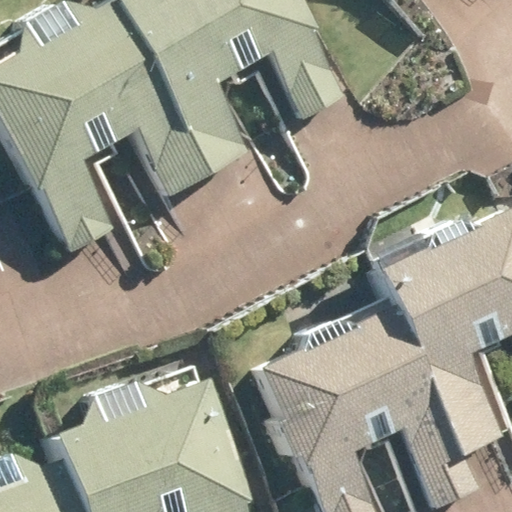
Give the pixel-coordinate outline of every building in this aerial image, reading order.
[(166,199),(209,173),(109,0),(101,0),(82,11),(50,3),(21,19),(11,60),(0,66),(0,137),(68,256),(115,229),(77,163),(129,133),(166,199)] [(109,0),(209,173),(247,152),(210,86),(264,56),(301,122),(341,99),(304,34),(313,29),(296,0),(109,0)] [(418,238),(424,250),(376,272),(394,313),(462,459),(498,442),(461,360),(511,335),(511,208),(464,231),(459,219),(418,238)] [(252,371),(275,421),(269,424),(286,463),(294,460),(317,511),(369,511),(344,457),(397,433),(432,511),(477,492),(462,459),(394,313),(347,334),(339,316),(297,336),(303,348),(252,371)] [(243,511),(239,502),(248,499),(204,385),(197,388),(190,367),(132,389),(115,382),(89,391),(72,428),(47,438),(55,459),(75,511),(243,511)] [(75,511),(55,459),(36,467),(4,454),(0,455),(0,511),(75,511)]
